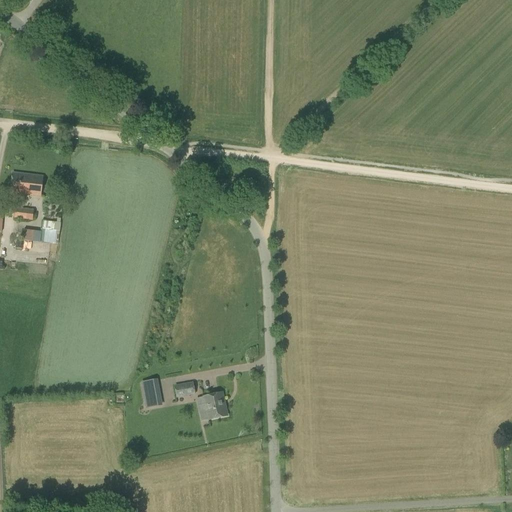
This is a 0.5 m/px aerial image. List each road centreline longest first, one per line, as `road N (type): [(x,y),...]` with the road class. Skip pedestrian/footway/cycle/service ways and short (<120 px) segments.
road 1 (unclassified): [(278,511),(266,267),(254,226),(0,15)]
road 2 (track): [(271,158),(0,126)]
road 3 (track): [(511,190),(271,158)]
road 4 (track): [(435,0),(272,151)]
road 5 (track): [(270,0),(271,158)]
